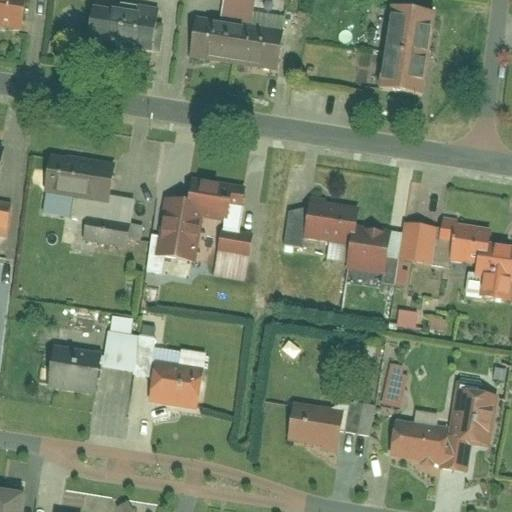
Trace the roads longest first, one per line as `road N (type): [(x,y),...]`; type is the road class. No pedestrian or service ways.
road 1 (residential): [(0,87),(480,162)]
road 2 (residential): [(40,447),(72,465),(259,499),(302,499)]
road 3 (residential): [(302,499),(242,474),(81,446),(40,447)]
road 4 (residential): [(500,0),(480,162)]
